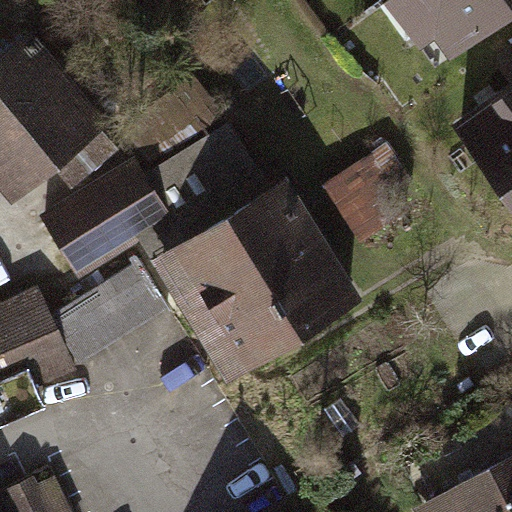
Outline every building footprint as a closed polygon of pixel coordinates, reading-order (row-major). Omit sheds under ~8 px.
[(511,9),(511,0),(382,0),(414,47),(429,37),(443,57),(511,9)] [(100,114),(25,25),(0,45),(0,168),(15,186),(100,114)] [(511,81),(451,122),(511,210),(511,81)] [(172,135),(74,203),(112,257),(210,190),(172,135)] [(324,159),(191,240),(266,363),(399,282),(324,159)] [(511,511),(511,450),(505,438),(393,502),(398,511),(511,511)] [(52,511),(38,480),(0,498),(0,511),(52,511)]
